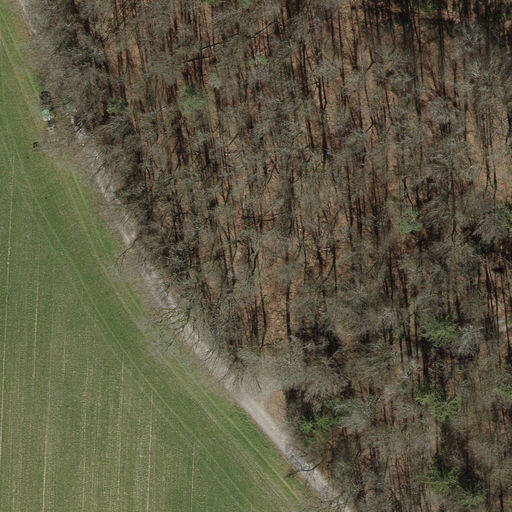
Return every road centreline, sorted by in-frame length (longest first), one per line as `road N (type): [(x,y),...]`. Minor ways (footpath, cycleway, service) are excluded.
road 1 (track): [(23,0),(178,312),(346,511)]
road 2 (track): [(511,319),(244,397)]
